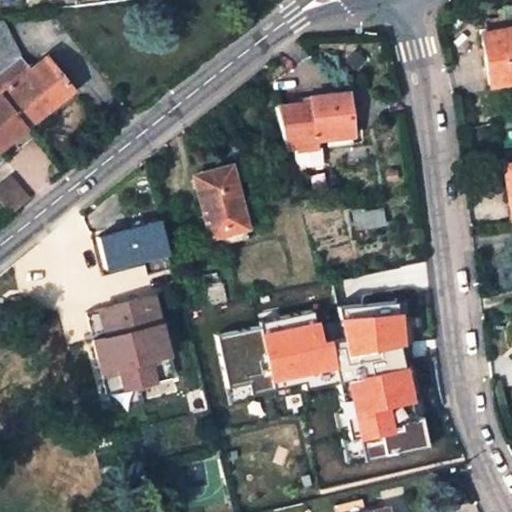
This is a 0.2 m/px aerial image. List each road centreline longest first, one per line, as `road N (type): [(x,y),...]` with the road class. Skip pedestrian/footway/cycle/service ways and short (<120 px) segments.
road 1 (tertiary): [(399,10),(464,400),(511,500)]
road 2 (secondary): [(317,0),(0,253)]
